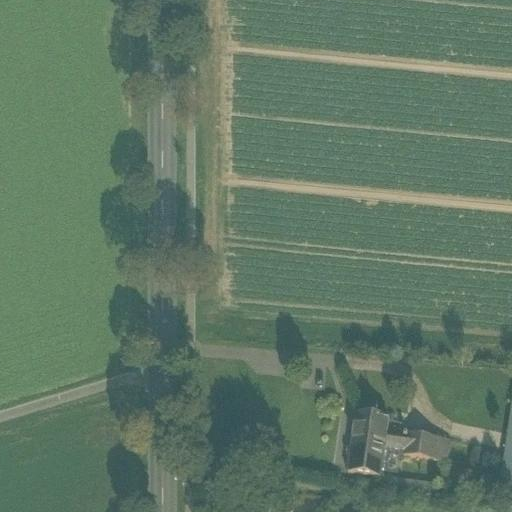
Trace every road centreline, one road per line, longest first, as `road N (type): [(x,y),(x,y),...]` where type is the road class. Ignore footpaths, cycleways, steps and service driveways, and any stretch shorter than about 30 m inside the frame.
road 1 (unclassified): [(162,0),(162,511)]
road 2 (track): [(0,419),(162,372)]
